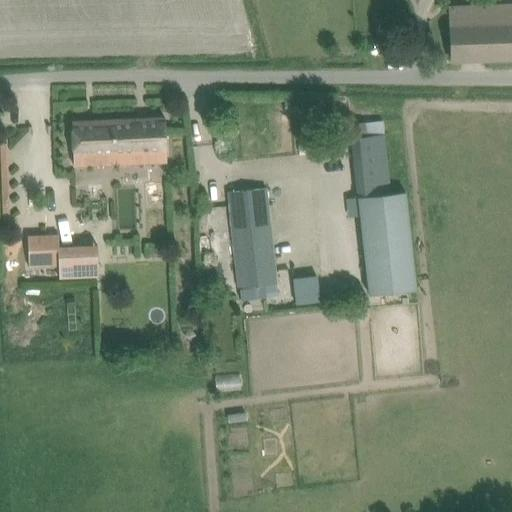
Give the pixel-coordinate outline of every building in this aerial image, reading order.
[(451,7),(453,60),(511,57),(511,4),(470,6),(451,7)] [(75,156),(75,167),(167,162),(165,118),(73,122),(74,142),(75,156)] [(359,197),(368,294),(417,289),(407,190),(389,192),(384,134),(367,136),(366,122),(353,123),(354,137),(352,137),(358,197),(359,197)] [(266,187),(229,191),(239,287),(277,283),(266,187)] [(59,233),(28,234),(29,267),(59,266),(59,278),(86,277),(84,244),(59,245),(59,233)] [(264,285),(240,288),(241,300),(266,297),(264,285)] [(228,414),(229,422),(246,420),(245,411),(228,414)]
